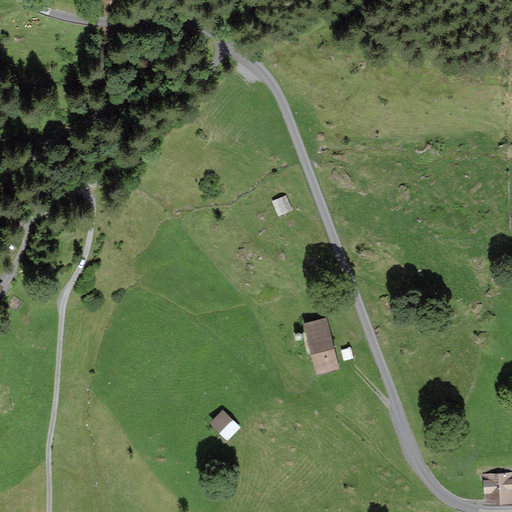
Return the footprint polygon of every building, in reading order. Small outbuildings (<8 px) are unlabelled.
[(274,200),(279,212),(291,207),(286,195),(274,200)] [(315,350),(330,346),(325,327),(310,330),(315,350)] [(319,369),(335,365),(330,346),(315,350),(319,369)] [(213,420),(228,435),(238,425),(223,410),(213,420)] [(496,498),(511,497),(511,470),(485,472),(486,499),(496,498)]
